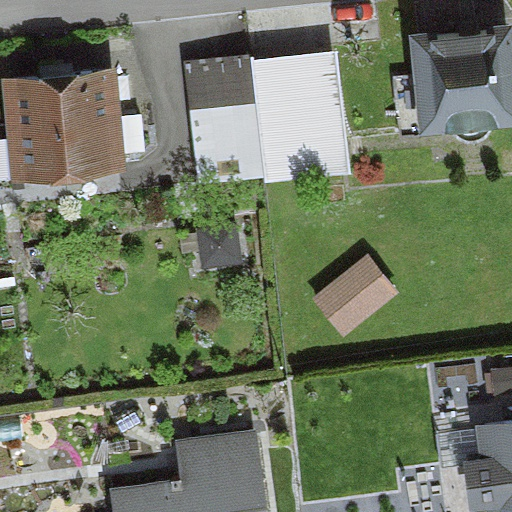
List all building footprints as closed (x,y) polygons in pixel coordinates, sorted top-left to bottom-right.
[(422,119),(508,110),(500,29),(414,38),(422,119)] [(246,55),(246,59),(250,95),(265,94),(268,120),(314,113),(323,104),(315,47),(246,55)] [(185,66),(198,179),(259,173),(250,95),(246,59),(185,66)] [(5,78),(14,173),(152,159),(143,65),(5,78)] [(488,511),(511,511),(511,420),(477,425),(482,459),(463,462),(468,500),(487,497),(488,511)] [(110,511),(259,511),(249,433),(183,442),(187,482),(175,484),(174,475),(165,476),(166,483),(107,489),(110,511)]
